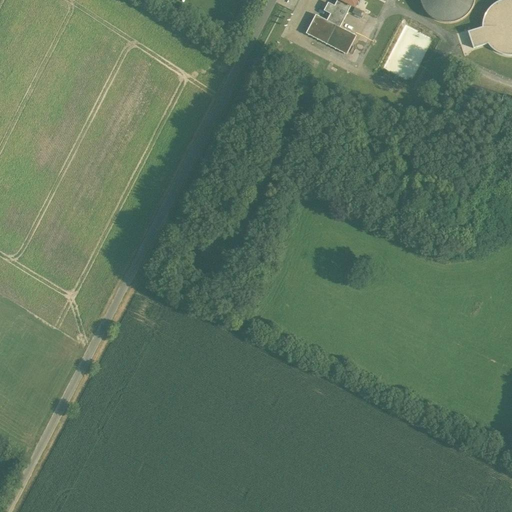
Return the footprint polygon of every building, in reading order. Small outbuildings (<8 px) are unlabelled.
[(331,15),(327,21),(340,28),(351,6),(339,0),(338,0),(335,6),(332,5),(328,13),(331,15)] [(356,8),(359,0),(339,0),(351,6),(356,8)] [(420,0),(421,2),(422,6),(424,9),(425,11),(428,15),(431,17),(434,20),(437,21),(441,22),(445,23),(451,23),(456,22),(460,20),(465,17),(469,13),(471,10),(473,6),(474,4),(474,0),(420,0)] [(366,13),(356,8),(353,14),(363,19),(366,13)] [(356,36),(340,28),(327,21),(316,15),(306,34),(347,55),(356,36)] [(429,40),(404,27),(383,68),(409,80),(429,40)]
